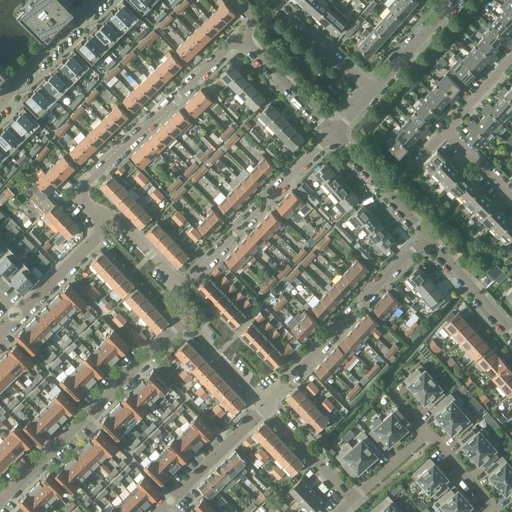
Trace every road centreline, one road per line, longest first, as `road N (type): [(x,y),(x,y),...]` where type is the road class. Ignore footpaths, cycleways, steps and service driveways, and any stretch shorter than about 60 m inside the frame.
road 1 (residential): [(240,37),(80,189),(80,198),(103,212)]
road 2 (residential): [(0,499),(181,323)]
road 3 (residential): [(426,237),(264,406)]
road 4 (residential): [(187,282),(334,135)]
road 5 (residential): [(264,406),(159,511)]
road 6 (residential): [(98,0),(0,103)]
road 7 (residential): [(103,212),(94,239),(16,316)]
road 8 (residential): [(426,237),(334,135)]
road 9 (residential): [(334,135),(240,37)]
road 10 (residential): [(353,498),(264,406)]
road 11 (residential): [(511,332),(426,237)]
road 12 (residential): [(371,92),(453,0)]
road 13 (residential): [(371,92),(279,11)]
